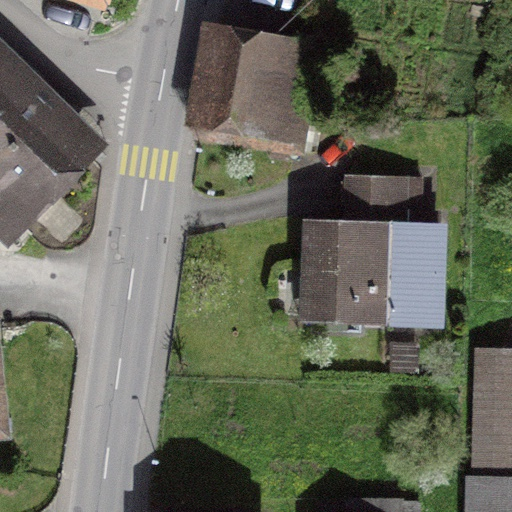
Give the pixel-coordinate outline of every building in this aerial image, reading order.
[(52,0),(98,13),(101,0),(52,0)] [(312,53),(199,35),(184,132),(297,149),(312,53)] [(0,250),(94,156),(0,62),(0,250)] [(418,185),(343,181),(341,230),(416,234),(418,185)] [(341,230),(298,230),(295,330),(433,335),(436,234),(416,234),(341,230)] [(511,511),(511,385),(490,385),(486,485),(472,485),(470,511),(511,511)] [(287,420),(194,408),(182,503),(252,511),(275,511),(286,511),(382,511),(427,510),(421,414),(304,421),(304,424),(295,425),(287,424),(287,420)]
